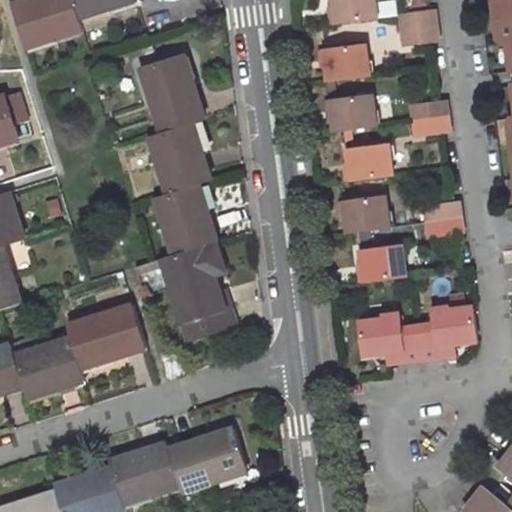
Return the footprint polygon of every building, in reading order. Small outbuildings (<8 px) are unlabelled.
[(74,0),(28,0),(13,5),(28,49),(84,31),(80,18),(74,0)] [(74,0),(80,18),(137,0),(74,0)] [(328,0),(333,28),(376,22),(372,0),(328,0)] [(511,44),(511,0),(498,0),(504,41),(509,45),(511,44)] [(404,34),(440,29),(438,14),(402,19),(404,34)] [(406,50),(442,45),(440,29),(404,34),(406,50)] [(331,84),(374,78),(370,48),(327,53),(331,84)] [(206,119),(185,54),(142,69),(164,133),(195,123),(206,119)] [(4,96),(10,112),(23,107),(18,92),(4,96)] [(0,145),(19,140),(14,125),(28,121),(23,107),(10,112),(4,96),(0,97),(0,145)] [(337,133),(380,128),(376,98),(333,103),(337,133)] [(448,104),(414,108),(416,123),(450,119),(448,104)] [(450,119),(416,123),(417,140),(452,135),(450,119)] [(213,180),(195,123),(164,133),(151,137),(170,194),(200,184),(213,180)] [(353,183),(395,177),(391,147),(349,153),(353,183)] [(218,241),(200,184),(170,194),(153,199),(171,256),(206,245),(217,241),(218,241)] [(27,240),(11,191),(0,195),(0,248),(5,247),(27,240)] [(350,235),(393,229),(389,199),(346,204),(350,235)] [(462,204),(428,209),(430,224),(464,220),(462,204)] [(432,240),(466,236),(464,220),(430,224),(432,240)] [(206,245),(215,274),(227,271),(217,241),(206,245)] [(166,270),(190,343),(236,327),(230,309),(227,310),(215,274),(206,245),(171,256),(162,259),(166,270)] [(0,310),(23,303),(5,247),(0,248),(0,310)] [(362,253),(366,283),(408,278),(404,248),(362,253)] [(137,279),(166,270),(162,259),(134,268),(137,279)] [(148,348),(134,304),(69,325),(73,337),(83,368),(148,348)] [(426,363),(453,360),(452,348),(460,347),(478,345),(473,311),(437,316),(439,327),(421,329),(426,363)] [(390,356),(399,355),(400,367),(426,363),(421,329),(404,332),(403,321),(363,326),(367,360),(390,356)] [(73,337),(16,355),(26,387),(30,398),(87,380),(83,368),(73,337)] [(13,343),(0,346),(0,395),(26,387),(16,355),(13,343)] [(187,374),(178,347),(161,353),(170,379),(187,374)] [(453,360),(462,359),(460,347),(452,348),(453,360)] [(400,367),(399,355),(390,356),(391,368),(400,367)] [(250,471),(236,429),(171,450),(183,487),(184,492),(250,471)] [(169,443),(111,460),(113,468),(125,505),(183,487),(171,450),(169,443)] [(511,504),(489,487),(479,500),(470,511),(511,511),(511,457),(504,468),(511,473),(511,504)] [(58,492),(64,511),(121,511),(127,510),(125,505),(113,468),(56,486),(58,492)] [(64,511),(58,492),(0,509),(0,511),(64,511)]
